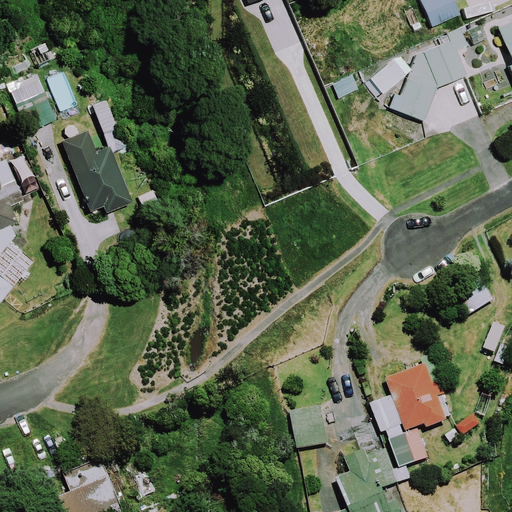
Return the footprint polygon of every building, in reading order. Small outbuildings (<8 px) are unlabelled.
[(458,17),(450,0),(418,0),(431,29),(458,17)] [(511,4),(497,11),(502,21),(494,25),(511,64),(506,66),(511,78),(511,4)] [(386,110),(393,112),(424,124),(438,87),(469,76),(461,54),(454,33),(435,39),(438,50),(413,59),(400,95),(393,92),(386,110)] [(109,100),(92,105),(103,138),(120,132),(109,100)] [(90,215),(129,200),(110,151),(97,156),(88,134),(62,144),(90,215)] [(22,200),(4,161),(0,162),(0,301),(33,264),(10,244),(15,238),(2,209),(22,200)] [(495,302),(482,280),(453,298),(466,319),(495,302)] [(511,329),(511,325),(499,320),(485,354),(499,360),(511,329)] [(445,382),(436,357),(420,362),(422,368),(386,381),(392,399),(370,407),(380,435),(385,433),(398,469),(428,459),(419,432),(453,420),(444,396),(453,393),(449,381),(445,382)] [(328,445),(321,409),(290,416),(297,451),(328,445)] [(475,415),(456,428),(463,438),(482,426),(475,415)] [(402,511),(394,490),(413,482),(407,467),(393,473),(385,453),(381,454),(378,445),(344,458),(350,475),(335,481),(347,511),(344,511),(402,511)] [(48,511),(121,511),(116,497),(125,494),(116,470),(107,474),(102,462),(64,477),(71,495),(46,505),(48,511)]
